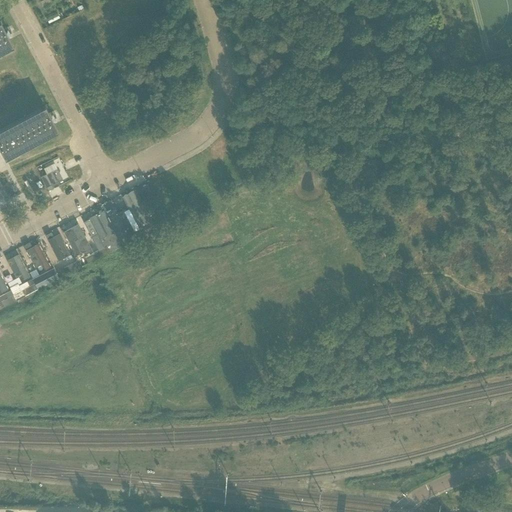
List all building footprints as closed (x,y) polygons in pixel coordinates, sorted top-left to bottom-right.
[(0,22),(0,54),(13,47),(0,22)] [(44,107),(0,130),(0,151),(4,160),(19,152),(58,132),(45,107),(44,107)] [(50,172),(40,177),(46,188),(48,191),(53,189),(51,185),(62,180),(57,169),(50,172)] [(134,189),(122,195),(136,224),(142,221),(135,208),(142,204),(134,189)] [(153,199),(150,194),(143,198),(146,203),(153,199)] [(149,203),(144,205),(150,216),(154,213),(149,203)] [(112,229),(101,209),(87,217),(97,237),(112,229)] [(93,247),(80,222),(74,225),(78,231),(74,233),(79,243),(83,241),(88,250),(93,247)] [(138,235),(154,227),(151,222),(136,230),(138,235)] [(69,252),(58,232),(46,238),(57,258),(69,252)] [(98,237),(93,240),(96,247),(97,248),(98,251),(101,256),(110,252),(122,245),(120,239),(106,246),(104,247),(98,237)] [(31,245),(30,242),(22,247),(33,268),(41,264),(43,269),(49,266),(36,242),(31,245)] [(89,255),(85,257),(88,263),(101,256),(98,251),(89,255)] [(28,275),(16,253),(4,259),(14,277),(20,273),(23,278),(28,275)] [(76,262),(55,273),(58,279),(79,268),(76,262)] [(32,279),(32,280),(37,290),(58,279),(53,269),(32,279)] [(10,289),(11,291),(16,301),(37,290),(32,280),(19,287),(18,284),(10,289)] [(0,309),(16,301),(11,291),(0,297),(0,309)]
